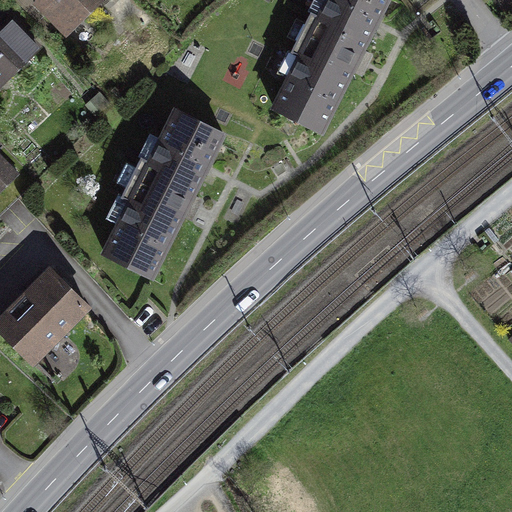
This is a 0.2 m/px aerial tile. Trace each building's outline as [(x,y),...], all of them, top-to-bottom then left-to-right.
[(31,0),(61,32),(95,0),(31,0)] [(358,56),(384,0),(315,0),(267,102),(324,129),(358,56)] [(0,77),(37,45),(11,16),(0,25),(0,77)] [(190,197),(222,131),(167,105),(98,250),(152,276),(190,197)] [(0,194),(21,175),(0,151),(0,194)] [(0,338),(28,365),(85,305),(65,285),(47,269),(0,318),(0,338)]
